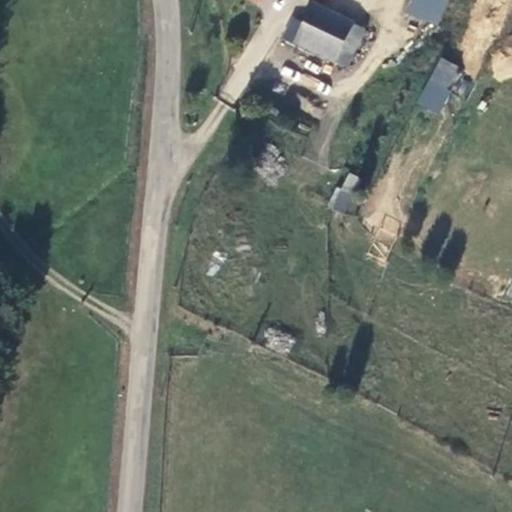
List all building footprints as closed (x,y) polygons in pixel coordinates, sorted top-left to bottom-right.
[(420,0),(414,14),(433,22),(441,0),(420,0)] [(294,44),(335,63),(351,25),(312,6),(302,24),(294,44)] [(292,20),(283,39),(294,44),(302,24),(292,20)] [(436,56),(419,105),(441,113),(458,64),(436,56)] [(343,212),(360,177),(346,171),(329,206),(343,212)] [(267,347),(288,352),(292,336),(270,331),(267,347)]
